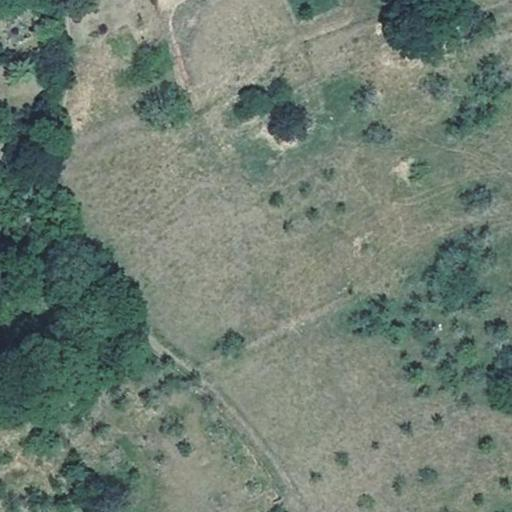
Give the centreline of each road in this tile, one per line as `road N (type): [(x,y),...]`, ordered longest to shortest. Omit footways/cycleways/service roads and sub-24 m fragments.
road 1 (track): [(287,511),(220,405),(105,305),(36,171)]
road 2 (track): [(178,363),(511,208)]
road 3 (track): [(36,171),(67,80),(60,0)]
road 4 (track): [(0,409),(155,345)]
